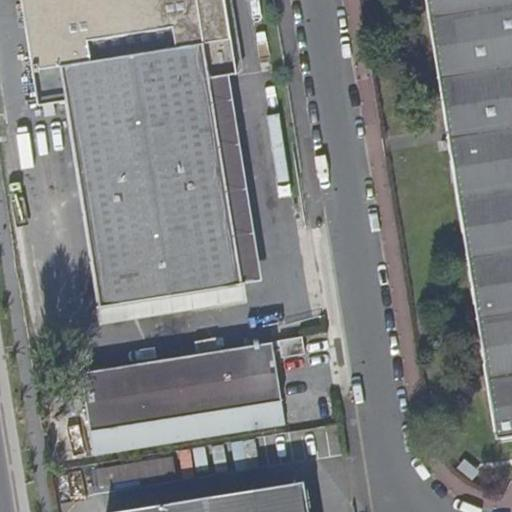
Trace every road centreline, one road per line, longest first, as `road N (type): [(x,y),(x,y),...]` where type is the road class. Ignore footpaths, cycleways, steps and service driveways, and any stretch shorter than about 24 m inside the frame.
road 1 (unclassified): [(436,511),(392,481),(315,0)]
road 2 (unknown): [(392,481),(118,480),(98,496),(94,511)]
